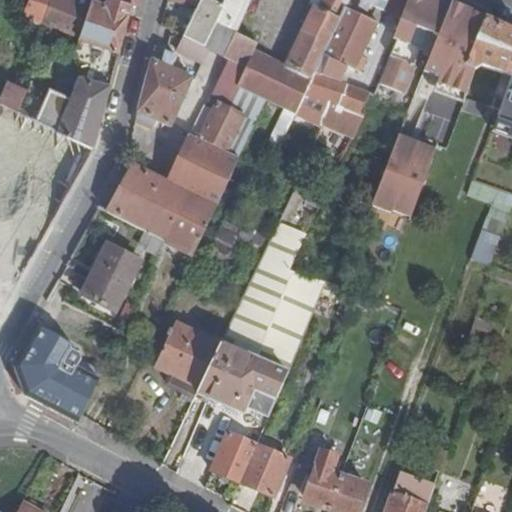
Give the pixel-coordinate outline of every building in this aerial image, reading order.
[(28,0),(22,16),(43,23),(51,0),(28,0)] [(90,0),(51,0),(43,23),(48,25),(79,36),(90,0)] [(107,0),(106,5),(93,0),(90,0),(79,36),(73,52),(114,66),(131,4),(119,0),(107,0)] [(205,46),(215,24),(226,0),(170,0),(190,8),(191,6),(197,9),(184,36),(205,46)] [(226,0),(215,24),(233,33),(248,0),(226,0)] [(240,87),(267,99),(285,107),(296,113),(302,100),(313,79),(312,78),(323,57),(340,19),(318,8),(322,0),(311,0),(310,5),(301,22),(307,24),(287,65),(254,50),(247,67),(238,86),(240,87)] [(322,0),(318,8),(340,19),(346,8),(349,0),(361,0),(357,8),(369,13),(371,7),(377,10),(383,13),(389,0),(322,0)] [(426,0),(409,0),(399,29),(378,84),(400,93),(405,90),(421,50),(432,54),(435,45),(452,2),(446,0),(433,0),(429,10),(423,7),(426,0)] [(433,0),(426,0),(423,7),(429,10),(433,0)] [(340,19),(323,57),(329,60),(321,77),(311,100),(328,105),(322,125),(354,137),(356,132),(363,118),(339,109),(348,87),(339,83),(344,67),(356,72),(378,23),(372,20),(346,8),(340,19)] [(377,10),(372,20),(378,23),(383,13),(377,10)] [(482,67),(511,78),(511,77),(511,30),(485,18),(465,67),(475,71),(482,67)] [(229,59),(247,67),(254,50),(257,44),(233,33),(215,24),(205,46),(184,36),(177,52),(202,64),(210,48),(225,56),(224,57),(229,59)] [(154,126),(156,121),(171,128),(192,78),(171,69),(176,57),(164,52),(167,43),(155,46),(152,60),(136,118),(154,126)] [(114,66),(73,52),(74,58),(76,63),(78,69),(79,75),(110,83),(114,66)] [(211,101),(218,104),(228,109),(236,91),(237,92),(240,87),(238,86),(247,67),(229,59),(211,101)] [(411,105),(410,109),(446,123),(461,81),(426,67),(411,105)] [(48,92),(30,84),(29,89),(19,110),(33,117),(93,146),(110,83),(79,75),(70,97),(49,89),(48,92)] [(511,77),(493,128),(511,135),(511,77)] [(29,89),(9,80),(0,100),(19,110),(29,89)] [(192,256),(229,178),(239,157),(267,99),(240,87),(237,92),(236,91),(228,109),(218,104),(200,141),(201,142),(179,188),(134,166),(107,213),(144,232),(152,236),(164,242),(192,256)] [(339,109),(363,118),(386,126),(401,132),(410,109),(411,105),(403,102),(402,107),(373,96),(348,87),(339,109)] [(302,100),(296,113),(311,118),(316,120),(319,111),(317,107),(302,100)] [(307,129),(311,118),(296,113),(292,122),(307,129)] [(93,146),(33,117),(4,161),(29,172),(23,185),(33,190),(32,193),(49,201),(51,198),(61,203),(93,146)] [(381,140),(386,126),(363,118),(356,132),(381,140)] [(411,136),(401,132),(371,210),(410,224),(430,167),(400,158),(403,150),(405,151),(411,136)] [(244,159),(239,157),(229,178),(234,181),(244,159)] [(511,195),(471,180),(465,196),(490,205),(470,259),(489,267),(511,204),(511,195)] [(307,203),(319,209),(327,193),(314,187),(307,203)] [(220,345),(197,394),(207,399),(242,416),(244,411),(267,422),(325,283),(290,270),(306,237),(279,225),(220,345)] [(260,227),(252,243),(261,247),(269,232),(260,227)] [(220,228),(211,247),(229,256),(238,237),(220,228)] [(139,242),(147,246),(152,236),(144,232),(139,242)] [(164,242),(152,236),(147,246),(145,250),(157,256),(164,242)] [(130,284),(141,263),(107,245),(96,267),(102,270),(97,279),(94,278),(84,298),(113,313),(128,284),(130,284)] [(381,301),(391,276),(377,270),(367,296),(381,301)] [(381,302),(371,299),(367,309),(377,312),(381,302)] [(116,327),(122,330),(133,307),(127,304),(116,327)] [(187,384),(181,395),(180,399),(192,405),(197,394),(220,345),(176,324),(154,369),(168,375),(187,384)] [(78,424),(81,418),(30,392),(22,369),(43,331),(38,328),(14,369),(25,396),(78,424)] [(30,392),(81,418),(83,414),(102,372),(81,360),(79,355),(70,350),(72,347),(70,346),(65,355),(59,351),(64,343),(43,331),(22,369),(30,392)] [(70,346),(64,343),(59,351),(65,355),(70,346)] [(163,386),(181,395),(187,384),(168,375),(163,386)] [(322,397),(311,428),(325,433),(336,403),(322,397)] [(212,472),(241,484),(257,446),(228,434),(212,472)] [(257,446),(241,484),(253,489),(273,497),(289,459),(276,454),(278,450),(271,447),(269,451),(257,446)] [(447,452),(437,448),(429,469),(440,473),(447,452)] [(329,510),(341,477),(331,473),(338,457),(321,451),(304,497),(312,500),(311,504),(329,510)] [(426,511),(435,485),(400,473),(386,511),(426,511)] [(357,511),(367,486),(341,477),(329,510),(332,511),(357,511)] [(240,511),(243,511),(253,489),(241,484),(233,502),(231,507),(240,511)] [(40,511),(22,502),(16,511),(40,511)]
